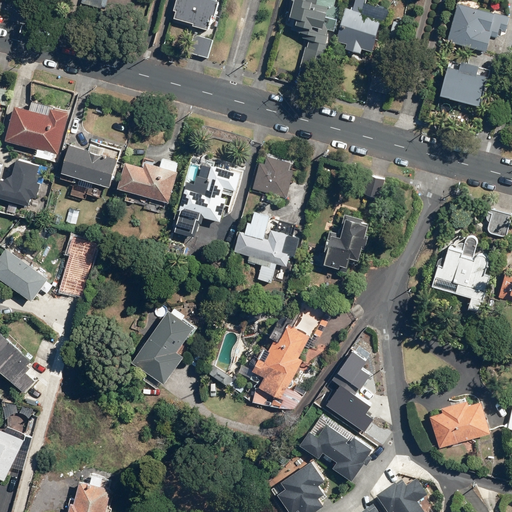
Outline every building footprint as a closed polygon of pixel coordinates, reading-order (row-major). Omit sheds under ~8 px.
[(81,0),(81,4),(104,10),(107,0),(81,0)] [(218,3),(209,0),(176,0),(173,11),(175,12),(173,19),(192,25),(192,27),(206,31),(210,16),(214,17),(218,3)] [(291,0),(286,19),(293,20),(290,31),(303,34),(302,38),(304,39),(295,76),(322,83),(331,46),(325,45),(328,36),(326,36),(326,33),(320,31),(321,27),(334,31),(339,9),(333,7),(335,0),(291,0)] [(354,0),(352,10),(344,8),(334,43),(345,45),(343,50),(359,54),(361,50),(371,52),(379,21),(387,23),(392,5),(372,0),(354,0)] [(402,0),(397,0),(392,6),(403,17),(411,8),(402,0)] [(511,19),(456,4),(446,43),(485,53),(489,38),(495,40),(496,37),(506,39),(511,19)] [(211,39),(192,34),(188,53),(206,58),(211,39)] [(488,72),(447,62),(438,97),(479,108),(488,72)] [(27,112),(12,108),(4,140),(34,149),(32,156),(53,162),(55,154),(58,155),(69,115),(49,109),(49,107),(29,102),(27,112)] [(109,188),(117,160),(66,147),(59,174),(109,188)] [(263,166),(258,165),(252,190),(285,198),(292,173),(287,172),(289,163),(265,157),(263,166)] [(141,169),(124,164),(117,190),(168,204),(176,172),(175,172),(177,164),(161,159),(158,168),(142,163),(141,169)] [(34,183),(38,167),(15,160),(10,176),(1,181),(0,180),(0,201),(27,208),(30,197),(36,199),(39,185),(34,183)] [(204,193),(183,188),(171,233),(194,239),(198,224),(200,225),(202,219),(219,223),(225,199),(220,198),(223,189),(234,191),(238,175),(211,167),(204,193)] [(511,215),(487,208),(481,227),(488,234),(505,239),(511,215)] [(243,233),(239,232),(233,252),(249,257),(248,262),(261,265),(257,279),(271,283),(276,265),(285,268),(288,257),(293,258),(298,239),(269,231),(267,239),(263,238),(269,216),(253,212),(249,223),(246,222),(243,233)] [(363,236),(366,221),(342,215),(338,235),(330,233),(328,240),(323,239),(320,252),(325,253),(322,266),(337,270),(338,267),(345,268),(347,260),(356,263),(359,250),(363,251),(366,237),(363,236)] [(436,267),(430,287),(469,298),(466,309),(479,313),(489,277),(483,275),(488,259),(486,255),(482,253),(479,254),(474,255),(478,242),(477,237),(472,235),(467,237),(464,243),(461,242),(456,244),(454,250),(445,246),(441,258),(438,259),(437,261),(435,267),(436,267)] [(47,279),(5,249),(0,256),(0,280),(30,302),(47,279)] [(511,269),(506,268),(497,298),(511,301),(511,269)] [(175,354),(192,329),(180,321),(183,316),(172,308),(169,313),(167,311),(130,363),(163,386),(182,358),(175,354)] [(297,359),(308,338),(286,326),(277,343),(273,341),(263,362),(257,359),(250,372),(263,378),(256,393),(295,413),(303,396),(287,388),(301,360),(297,359)] [(0,335),(0,374),(23,394),(34,381),(25,372),(29,368),(26,366),(30,361),(0,335)] [(340,386),(355,396),(370,376),(361,369),(367,361),(353,352),(332,380),(340,386)] [(326,406),(364,433),(373,420),(365,414),(370,407),(355,396),(340,386),(326,406)] [(440,413),(428,416),(438,449),(488,434),(479,402),(466,405),(464,401),(439,409),(440,413)] [(345,438),(323,424),(314,437),(305,431),(296,444),(316,458),(320,452),(334,461),(330,467),(349,480),(362,462),(361,461),(369,449),(351,436),(346,444),(342,442),(345,438)] [(6,427),(3,432),(0,431),(0,479),(3,481),(16,454),(27,456),(31,438),(6,427)] [(308,461),(278,482),(282,488),(273,495),(284,511),(291,511),(296,509),(297,511),(311,511),(321,505),(316,498),(322,493),(316,485),(322,481),(308,461)] [(401,481),(374,499),(382,511),(420,511),(416,505),(425,499),(414,481),(405,487),(401,481)] [(104,511),(110,490),(78,482),(73,505),(69,504),(67,511),(104,511)]
